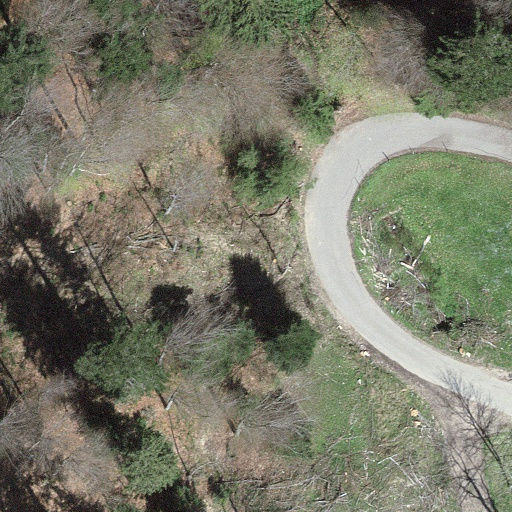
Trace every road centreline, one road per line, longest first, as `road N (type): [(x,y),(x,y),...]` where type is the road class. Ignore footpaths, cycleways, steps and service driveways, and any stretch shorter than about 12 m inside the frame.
road 1 (track): [(511,400),(453,377),(379,333),(338,280),(327,224),(342,175),(397,131),(454,130),(511,150)]
road 2 (track): [(453,377),(480,511)]
